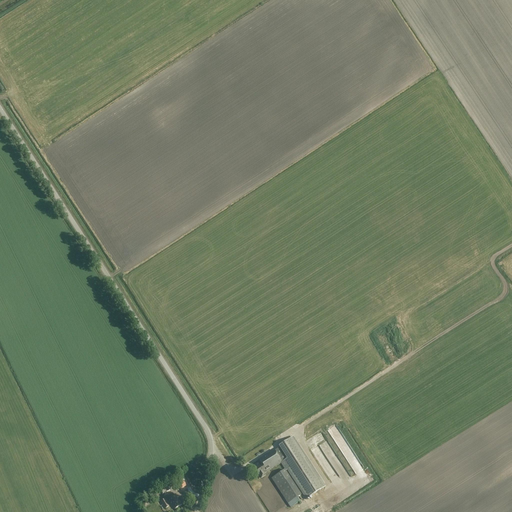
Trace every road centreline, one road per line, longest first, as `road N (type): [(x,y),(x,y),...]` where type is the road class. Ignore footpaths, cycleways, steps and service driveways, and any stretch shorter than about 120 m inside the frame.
road 1 (tertiary): [(196,511),(212,448),(205,427),(0,108)]
road 2 (track): [(295,432),(403,362),(418,306),(511,245)]
